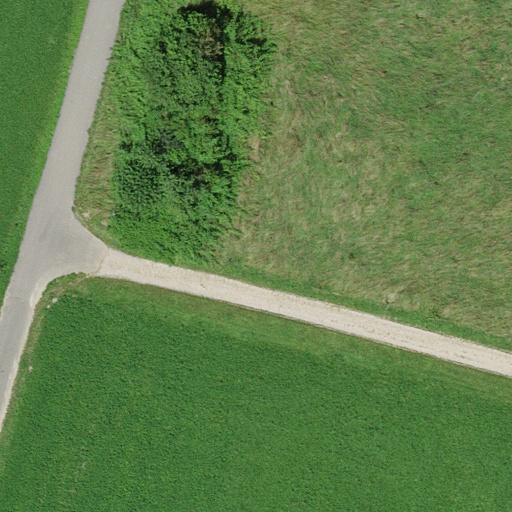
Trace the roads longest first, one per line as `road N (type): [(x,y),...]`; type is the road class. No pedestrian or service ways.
road 1 (track): [(41,243),(511,361)]
road 2 (track): [(107,0),(0,398)]
